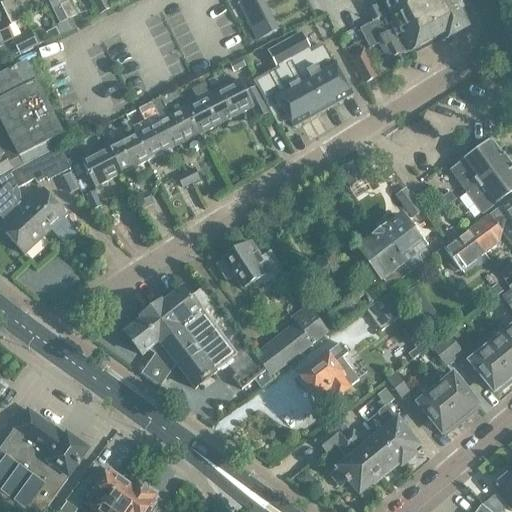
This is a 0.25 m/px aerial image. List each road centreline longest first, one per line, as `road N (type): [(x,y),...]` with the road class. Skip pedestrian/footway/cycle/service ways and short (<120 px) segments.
road 1 (residential): [(503,44),(35,347)]
road 2 (secondary): [(270,511),(35,347)]
road 3 (residential): [(400,511),(511,415)]
